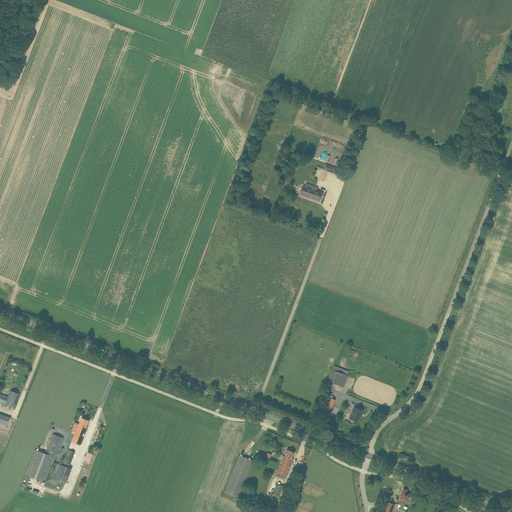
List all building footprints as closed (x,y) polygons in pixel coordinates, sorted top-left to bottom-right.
[(339,169),(331,166),(325,164),(323,169),(337,174),(339,169)] [(303,185),(300,194),(319,201),(322,192),(317,190),(318,187),(307,183),(305,186),(303,185)] [(343,386),(348,375),(333,369),(328,381),(343,386)] [(10,390),(8,397),(0,393),(0,401),(13,407),(18,393),(10,390)] [(354,407),(352,411),(350,418),(358,421),(359,418),(360,419),(363,410),(354,407)] [(9,417),(0,413),(0,427),(4,429),(9,417)] [(82,417),(79,424),(78,424),(72,441),(81,445),(87,427),(89,420),(82,417)] [(36,450),(26,475),(45,482),(54,459),(55,459),(63,438),(53,434),(45,453),(36,450)] [(57,463),(49,483),(63,488),(65,483),(66,483),(71,468),(69,468),(75,452),(68,449),(62,465),(57,463)] [(286,476),(293,459),(292,459),(294,452),(287,449),(284,456),(284,455),(276,476),(284,480),(286,476)] [(93,454),(87,452),(84,460),(90,462),(93,454)] [(267,453),(262,464),(267,465),(271,454),(267,453)] [(239,455),(225,492),(238,497),(253,460),(239,455)] [(38,487),(28,484),(31,478),(24,476),(20,488),(36,493),(38,487)] [(283,486),(279,484),(277,483),(273,493),(280,495),(283,486)] [(399,504),(404,506),(406,503),(407,503),(408,501),(411,502),(413,497),(409,495),(410,493),(406,492),(407,489),(404,488),(399,500),(400,500),(399,504)] [(250,494),(246,504),(249,505),(250,502),(253,504),(256,496),(250,494)] [(391,511),(394,505),(389,502),(385,511),(391,511)]
